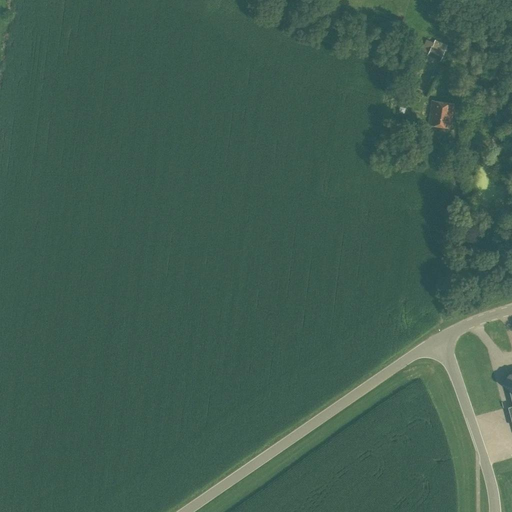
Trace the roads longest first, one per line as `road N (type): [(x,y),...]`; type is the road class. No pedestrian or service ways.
road 1 (tertiary): [(180,511),(442,336)]
road 2 (unclassified): [(494,511),(442,336)]
